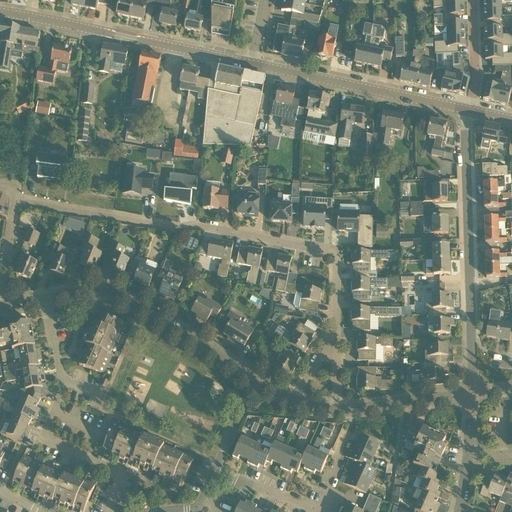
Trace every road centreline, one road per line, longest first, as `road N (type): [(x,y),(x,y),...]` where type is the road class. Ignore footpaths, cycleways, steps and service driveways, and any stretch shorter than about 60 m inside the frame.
road 1 (residential): [(333,332),(333,274),(317,243),(17,203)]
road 2 (residential): [(473,392),(464,110)]
road 3 (residential): [(107,511),(118,471),(47,436),(63,381),(43,298)]
road 4 (residential): [(0,12),(250,63)]
road 5 (residential): [(43,298),(100,289),(118,296),(251,379)]
road 6 (residential): [(250,63),(464,110)]
road 7 (residential): [(334,412),(473,392)]
